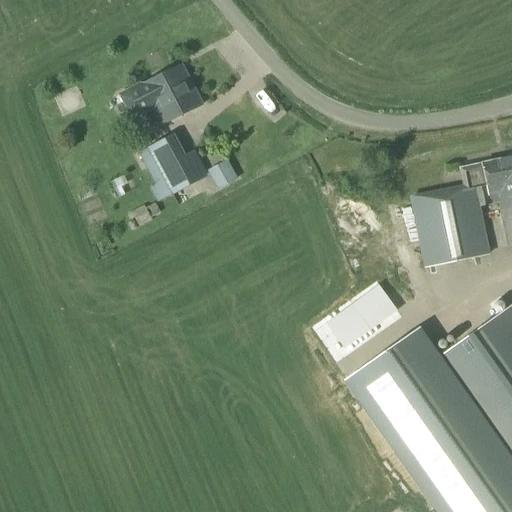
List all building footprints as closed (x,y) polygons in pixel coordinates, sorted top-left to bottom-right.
[(181,66),(141,86),(119,96),(132,122),(155,111),(163,125),(202,106),(181,66)] [(69,109),(81,106),(79,93),(66,95),(69,109)] [(148,149),(138,154),(150,178),(154,185),(149,188),(157,202),(172,195),(194,184),(180,158),(169,138),(148,149)] [(511,247),(511,157),(482,164),(482,165),(460,170),(464,191),(412,202),(426,268),(488,255),(478,207),(499,203),(508,248),(511,247)] [(217,191),(238,180),(228,160),(207,172),(217,191)] [(160,214),(155,204),(146,209),(144,207),(127,215),(130,220),(134,218),(139,229),(152,222),(151,219),(160,214)] [(397,312),(379,287),(326,325),(344,350),(397,312)] [(511,511),(511,307),(442,357),(419,327),(343,383),(435,511),(511,511)]
